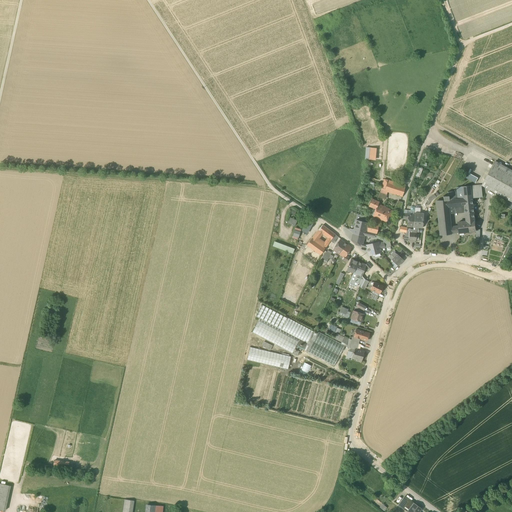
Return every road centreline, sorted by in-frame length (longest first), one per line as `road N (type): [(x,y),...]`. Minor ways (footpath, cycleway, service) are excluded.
road 1 (track): [(148,0),(269,186),(0,167)]
road 2 (track): [(511,23),(459,47),(394,237),(419,258)]
road 3 (unclassified): [(436,511),(351,443),(391,284)]
road 4 (unclassified): [(269,186),(339,232),(391,284)]
road 5 (unclassified): [(391,284),(419,258),(511,275)]
